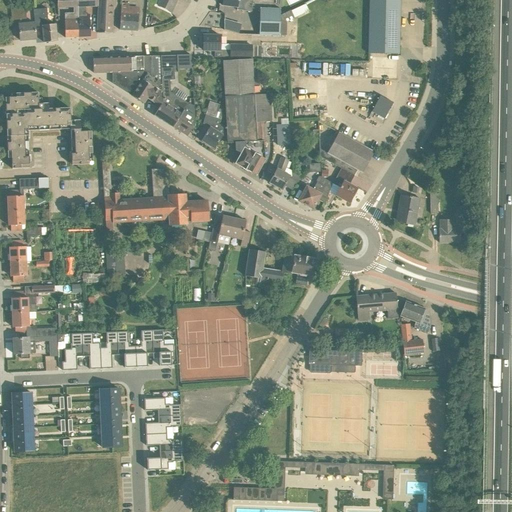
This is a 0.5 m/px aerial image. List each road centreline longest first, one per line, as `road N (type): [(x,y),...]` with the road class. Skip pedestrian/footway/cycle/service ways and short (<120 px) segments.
road 1 (motorway): [(508,0),(500,511)]
road 2 (tertiary): [(330,236),(267,205),(69,77)]
road 3 (residential): [(175,511),(341,263)]
road 4 (unclassified): [(363,225),(434,103),(444,0)]
road 5 (unclassified): [(69,77),(80,51),(178,32),(203,0)]
road 6 (tertiary): [(511,303),(370,255)]
road 7 (residential): [(141,511),(134,376)]
road 8 (residential): [(0,378),(134,376)]
